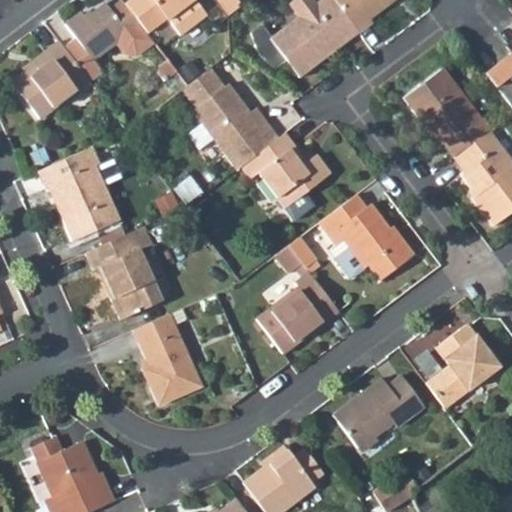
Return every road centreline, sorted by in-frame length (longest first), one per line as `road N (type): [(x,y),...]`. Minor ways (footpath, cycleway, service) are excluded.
road 1 (residential): [(73,356),(129,426),(202,441),(243,428),(447,280),(476,269)]
road 2 (residential): [(446,0),(444,21),(347,97),(476,269)]
road 3 (residential): [(73,356),(0,194)]
